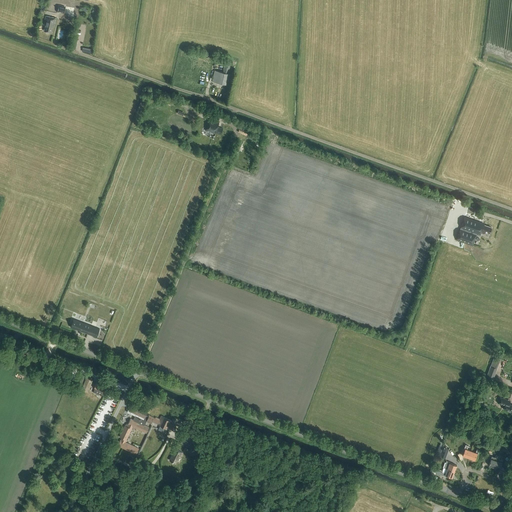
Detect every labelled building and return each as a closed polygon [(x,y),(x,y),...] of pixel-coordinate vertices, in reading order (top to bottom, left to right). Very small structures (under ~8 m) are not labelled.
[(66,6),(58,5),(56,12),(64,14),(66,6)] [(73,17),(75,9),(66,7),(66,12),(65,15),(73,17)] [(54,27),(56,18),(46,16),(44,25),(45,25),(44,31),(51,32),(52,27),(54,27)] [(212,81),(226,84),(229,85),(232,74),(228,73),(231,62),(225,60),(223,70),(223,72),(214,70),(212,81)] [(205,130),(215,133),(216,132),(221,134),(222,129),(217,127),(219,123),(209,120),(205,130)] [(453,229),(459,215),(453,213),(448,227),(453,229)] [(465,217),(456,240),(472,246),(477,234),(480,235),(481,233),(484,234),(485,232),(489,233),(491,227),(484,225),(484,224),(465,217)] [(71,324),(70,327),(79,331),(80,329),(88,333),(91,325),(84,323),(84,324),(74,320),(72,324),(71,324)] [(486,377),(493,380),(497,368),(490,366),(486,377)] [(82,384),(84,377),(78,375),(75,381),(82,384)] [(87,391),(92,380),(86,377),(81,389),(87,391)] [(104,396),(108,386),(96,381),(94,388),(95,389),(93,392),(104,396)] [(499,400),(498,403),(501,404),(505,406),(504,409),(511,412),(511,404),(504,402),(506,399),(500,397),(499,400)] [(149,416),(148,416),(145,415),(148,410),(134,404),(131,410),(128,409),(126,412),(135,416),(134,418),(145,423),(146,422),(146,421),(149,416)] [(171,421),(160,416),(159,419),(155,417),(155,418),(154,417),(149,415),(146,421),(146,422),(151,424),(152,421),(160,425),(158,429),(163,431),(165,427),(174,431),(176,426),(170,423),(171,421)] [(144,425),(145,423),(134,418),(133,420),(130,418),(128,424),(127,423),(125,426),(125,425),(119,437),(121,438),(118,446),(136,454),(139,448),(125,442),(132,427),(146,433),(149,427),(144,425)] [(194,443),(196,438),(186,433),(183,438),(194,443)] [(194,443),(183,438),(180,443),(191,449),(194,443)] [(492,442),(490,448),(491,448),(499,451),(501,446),(493,443),(492,442)] [(468,458),(471,451),(467,449),(468,445),(466,444),(464,448),(465,448),(462,455),(468,458)] [(449,448),(443,446),(439,456),(445,458),(449,448)] [(180,457),(182,452),(174,448),(172,452),(173,452),(169,460),(175,463),(179,456),(180,457)] [(471,451),(468,458),(475,460),(477,453),(478,453),(480,449),(477,448),(476,452),(471,451)] [(491,459),(488,465),(494,467),(498,455),(496,455),(495,458),(492,456),(491,459)] [(498,455),(494,467),(499,469),(500,466),(502,460),(499,459),(500,456),(498,455)] [(446,460),(443,467),(447,469),(454,471),(456,465),(449,463),(450,462),(446,460)] [(445,473),(445,475),(452,478),(454,471),(447,469),(445,473)]
